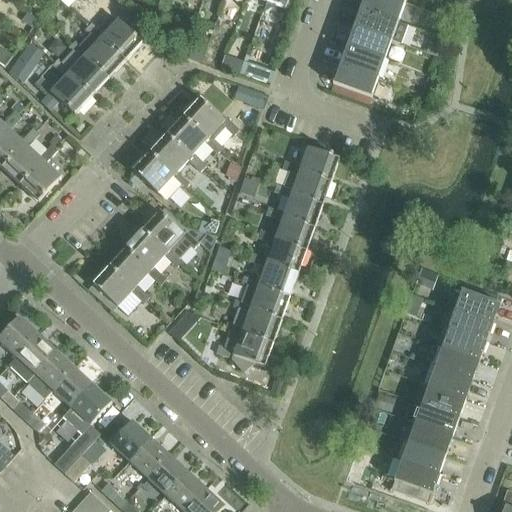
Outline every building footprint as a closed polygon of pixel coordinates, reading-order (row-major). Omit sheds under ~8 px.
[(60,0),(59,2),(68,10),(76,0),(60,0)] [(267,0),(267,3),(286,10),(281,25),(289,28),(296,7),(298,0),(267,0)] [(391,0),(364,0),(361,10),(398,23),(404,4),(391,0)] [(39,6),(32,16),(39,20),(45,10),(39,6)] [(361,10),(354,29),(391,42),(391,43),(400,46),(406,28),(397,25),(398,23),(361,10)] [(27,15),(21,23),(31,29),(36,21),(27,15)] [(89,35),(98,43),(100,41),(125,64),(142,45),(150,37),(136,23),(128,32),(117,22),(117,23),(111,17),(97,31),(91,26),(86,32),(89,35)] [(177,25),(172,40),(188,45),(193,31),(177,25)] [(354,29),(348,49),(384,62),(391,43),(391,42),(354,29)] [(74,44),(69,50),(72,52),(81,61),(84,58),(108,81),(125,64),(100,41),(98,43),(89,35),(78,47),(74,44)] [(150,37),(142,45),(156,53),(160,49),(150,37)] [(0,49),(0,64),(4,68),(12,57),(0,49)] [(348,49),(341,67),(378,80),(384,62),(348,49)] [(191,51),(188,61),(200,65),(204,55),(194,52),(191,51)] [(58,61),(52,67),(64,79),(67,76),(92,99),(108,81),(84,58),(81,61),(72,52),(61,64),(58,61)] [(225,57),(220,69),(243,77),(243,76),(247,65),(225,57)] [(18,60),(8,75),(22,85),(32,70),(18,60)] [(247,65),(243,76),(269,86),(274,72),(248,63),(247,65)] [(371,99),(378,80),(341,67),(334,87),(371,99)] [(75,118),(79,113),(92,99),(67,76),(64,79),(53,91),(41,79),(35,86),(48,98),(50,95),(75,118)] [(234,101),(258,109),(262,110),(265,103),(261,102),(262,97),(238,89),(234,101)] [(208,141),(211,138),(222,127),(234,138),(240,132),(227,120),(225,123),(200,100),(183,118),(208,141)] [(11,110),(18,116),(24,109),(16,103),(11,110)] [(6,130),(0,136),(0,169),(2,171),(25,147),(22,144),(10,133),(22,121),(16,115),(4,128),(6,130)] [(191,159),(194,156),(205,144),(217,156),(223,150),(211,138),(208,141),(183,118),(167,136),(191,159)] [(29,127),(36,133),(42,126),(35,120),(29,127)] [(25,147),(2,171),(20,187),(42,163),(39,160),(27,149),(39,137),(34,132),(22,144),(25,147)] [(174,177),(177,174),(188,162),(201,174),(207,168),(194,156),(191,159),(167,136),(150,154),(174,177)] [(49,145),(55,151),(62,143),(56,137),(49,145)] [(42,163),(20,187),(37,203),(60,179),(46,166),(58,154),(51,148),(39,160),(42,163)] [(283,172),(289,174),(298,177),(299,173),(331,185),(340,162),(308,150),(301,169),(286,164),(283,172)] [(75,159),(83,166),(91,158),(83,151),(75,159)] [(157,196),(158,195),(163,200),(168,199),(171,196),(179,188),(184,192),(190,186),(177,174),(174,177),(150,154),(133,173),(136,176),(144,183),(157,196)] [(225,178),(236,182),(241,169),(229,165),(225,178)] [(275,194),(290,200),(291,196),(323,208),(331,185),(299,173),(298,177),(289,174),(283,188),(278,186),(275,194)] [(136,176),(129,183),(137,191),(144,183),(136,176)] [(267,217),(282,223),(283,219),(315,230),(323,208),(291,196),(290,200),(285,215),(269,210),(267,217)] [(159,214),(142,233),(167,255),(170,252),(180,261),(190,250),(193,252),(199,246),(210,256),(216,239),(190,231),(184,237),(159,214)] [(258,240),(273,246),(275,242),(306,254),(315,230),(283,219),(282,223),(276,238),(261,232),(258,240)] [(211,222),(207,233),(214,236),(218,225),(211,222)] [(150,273),(153,270),(164,259),(176,270),(182,263),(180,261),(170,252),(167,255),(142,233),(126,251),(150,273)] [(250,263),(266,269),(267,265),(298,277),(306,254),(275,242),(273,246),(268,260),(253,255),(250,263)] [(134,291),(137,288),(148,276),(160,288),(166,282),(153,270),(150,273),(126,251),(109,268),(134,291)] [(211,272),(220,275),(224,263),(216,260),(211,272)] [(242,287),(246,288),(257,292),(259,288),(290,299),(298,277),(267,265),(266,269),(260,284),(245,278),(242,287)] [(93,287),(88,292),(97,300),(112,314),(117,309),(131,294),(143,306),(149,300),(137,288),(134,291),(109,268),(93,287)] [(432,292),(438,277),(421,270),(415,286),(432,292)] [(233,310),(237,311),(249,315),(250,311),(282,322),(290,299),(259,288),(257,292),(246,288),(240,303),(236,302),(233,310)] [(462,293),(455,313),(493,326),(500,307),(462,293)] [(225,333),(229,334),(241,338),(242,334),(273,346),(282,322),(250,311),(249,315),(237,311),(232,326),(228,325),(225,333)] [(455,313),(449,332),(486,345),(493,326),(455,313)] [(0,338),(0,342),(16,358),(37,335),(19,318),(0,338)] [(177,326),(169,335),(177,343),(185,334),(177,326)] [(449,332),(442,350),(479,364),(486,345),(449,332)] [(219,348),(216,356),(232,362),(243,374),(253,365),(264,370),(273,346),(242,334),(241,338),(229,334),(224,349),(219,348)] [(8,368),(26,384),(55,352),(37,335),(16,358),(17,359),(8,368)] [(432,347),(425,366),(435,369),(472,383),(479,364),(442,350),(432,347)] [(206,351),(197,359),(207,368),(215,360),(206,351)] [(55,352),(26,384),(45,402),(53,392),(74,370),(55,352)] [(425,366),(419,385),(428,388),(466,402),(472,383),(435,369),(425,366)] [(74,370),(53,392),(71,409),(92,387),(74,370)] [(72,409),(63,419),(82,436),(90,426),(111,404),(92,387),(71,409),(72,409)] [(428,388),(421,407),(459,421),(466,402),(428,388)] [(378,396),(373,409),(390,415),(395,402),(378,396)] [(13,412),(25,423),(32,416),(20,405),(13,412)] [(421,407),(415,426),(452,440),(459,421),(421,407)] [(374,414),(371,422),(382,427),(385,418),(374,414)] [(25,423),(37,435),(44,428),(32,416),(25,423)] [(111,446),(130,464),(151,441),(132,423),(111,446)] [(415,426),(408,444),(446,458),(452,440),(415,426)] [(72,449),(55,467),(64,476),(81,457),(95,442),(100,437),(90,427),(82,436),(83,437),(72,449)] [(151,441),(130,464),(148,480),(169,458),(151,441)] [(359,443),(357,449),(374,455),(376,449),(369,447),(359,443)] [(0,462),(6,468),(15,459),(0,444),(0,462)] [(408,444),(401,463),(439,477),(446,458),(408,444)] [(81,457),(64,476),(73,484),(90,466),(81,457)] [(169,458),(148,480),(166,497),(187,475),(169,458)] [(401,463),(394,483),(432,496),(439,477),(401,463)] [(187,475),(166,497),(181,511),(186,511),(205,492),(187,475)] [(101,493),(120,511),(126,503),(115,492),(116,491),(109,484),(101,493)] [(205,492),(186,511),(220,511),(224,509),(205,492)] [(502,511),(511,511),(509,510),(511,501),(511,494),(506,492),(501,507),(504,508),(502,511)] [(74,511),(109,511),(91,494),(74,511)] [(120,511),(121,511),(135,511),(126,503),(120,511)]
